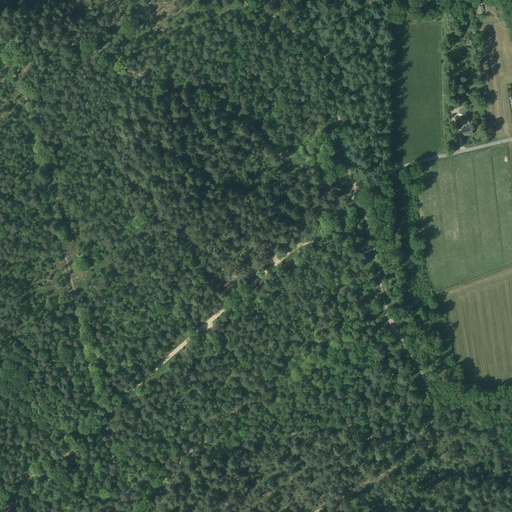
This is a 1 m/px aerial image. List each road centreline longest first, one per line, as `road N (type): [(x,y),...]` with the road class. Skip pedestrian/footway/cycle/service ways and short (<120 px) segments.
road 1 (track): [(356,186),(386,312),(432,396),(427,412),(366,438),(337,425),(253,445),(198,443),(131,511)]
road 2 (track): [(11,38),(123,511)]
road 3 (track): [(357,193),(0,504)]
road 4 (track): [(356,186),(328,185),(186,90),(11,38)]
road 5 (track): [(388,169),(356,186),(330,61)]
road 6 (track): [(427,412),(408,460),(316,511)]
road 7 (unclassified): [(388,169),(511,138)]
